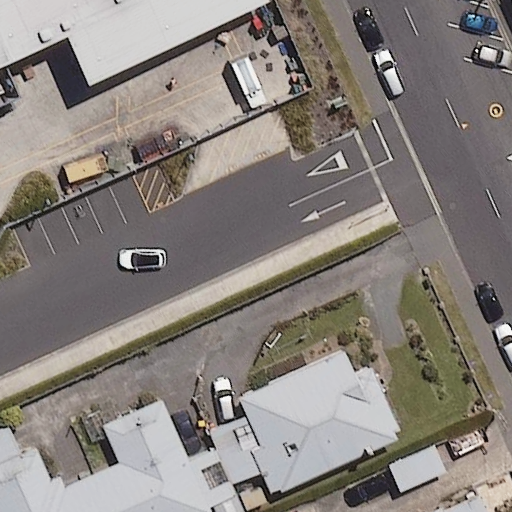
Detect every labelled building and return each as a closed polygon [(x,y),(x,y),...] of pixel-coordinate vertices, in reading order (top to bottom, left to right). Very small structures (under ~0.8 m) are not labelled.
[(0,38),(86,0),(0,0),(0,81),(14,76),(0,43),(0,38)] [(511,0),(503,0),(511,19),(511,0)] [(341,337),(233,385),(277,480),(393,428),(362,359),(353,364),(341,337)] [(187,511),(208,503),(158,390),(98,416),(114,453),(63,476),(58,465),(47,469),(33,438),(0,452),(0,511),(187,511)] [(490,511),(479,485),(418,511),(490,511)]
